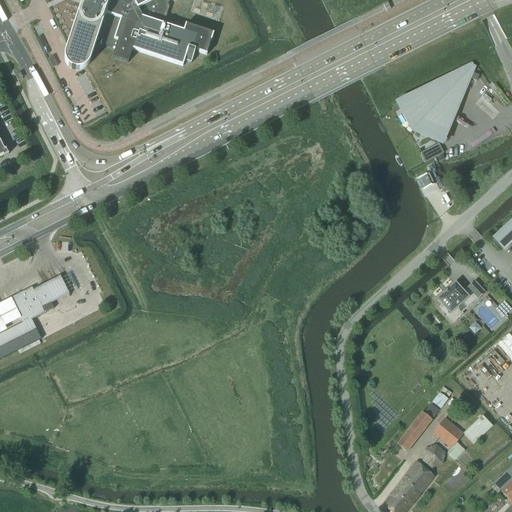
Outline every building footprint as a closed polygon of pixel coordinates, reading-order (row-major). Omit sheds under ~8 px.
[(82,0),(81,4),(77,15),(75,21),(64,53),(64,54),(64,56),(64,58),(64,62),(65,64),(67,67),(68,68),(71,70),(73,71),(76,71),(78,71),(79,71),(80,71),(81,71),(83,70),(84,69),(85,69),(86,68),(87,67),(87,66),(88,66),(88,65),(89,64),(89,63),(89,62),(90,62),(90,61),(94,49),(97,39),(97,38),(101,39),(99,45),(115,50),(114,51),(112,58),(128,64),(132,51),(158,59),(167,62),(182,67),(183,65),(184,62),(190,64),(194,52),(206,56),(213,34),(185,25),(183,32),(163,25),(169,8),(167,4),(169,4),(166,0),(165,0),(82,0)] [(52,69),(57,67),(52,57),(47,60),(52,69)] [(446,132),(471,71),(468,68),(409,98),(446,132)] [(17,81),(23,78),(20,73),(14,76),(17,81)] [(417,127),(425,118),(411,105),(403,114),(417,127)] [(430,140),(439,130),(425,118),(417,127),(430,140)] [(442,154),(439,148),(438,145),(420,155),(425,163),(442,154)] [(423,191),(434,185),(428,174),(417,179),(423,191)] [(511,221),(510,224),(494,239),(503,249),(511,240),(511,221)] [(67,274),(43,285),(53,304),(76,292),(67,274)] [(477,301),(484,294),(473,283),(466,289),(467,290),(463,294),(454,285),(448,291),(447,290),(443,295),(436,301),(441,306),(439,309),(447,317),(460,305),(463,307),(469,302),(471,304),(476,299),(477,301)] [(42,310),(53,304),(43,285),(32,291),(31,289),(9,300),(22,325),(0,335),(0,360),(41,341),(38,335),(34,327),(31,321),(44,314),(42,310)] [(0,304),(0,334),(6,332),(4,327),(20,319),(10,300),(0,304)] [(502,319),(511,311),(504,303),(495,310),(502,319)] [(440,410),(447,400),(439,394),(432,404),(440,410)] [(406,454),(434,418),(439,412),(430,405),(397,447),(406,454)] [(482,417),(463,434),(473,445),(492,427),(482,417)] [(432,434),(451,449),(463,435),(443,420),(432,434)] [(388,511),(406,511),(434,478),(416,463),(382,506),(388,511)] [(511,502),(511,467),(494,485),(511,504),(511,502)]
